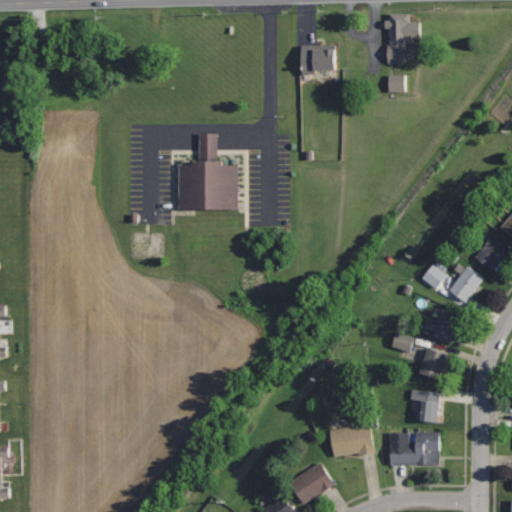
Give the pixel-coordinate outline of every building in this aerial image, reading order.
[(410,11),(390,12),(390,18),(386,18),(386,26),(391,26),(391,43),(388,44),(388,61),(406,61),(406,57),(414,57),(414,46),(406,46),(406,37),(422,37),(422,19),(410,19),(410,11)] [(336,43),(303,44),(304,73),(317,73),(317,69),(337,68),(336,43)] [(410,92),(410,75),(393,76),(393,92),(410,92)] [(219,131),(201,131),(201,160),(195,160),(195,163),(179,163),(180,207),(238,207),(237,164),(223,164),(223,159),(219,159),(219,131)] [(511,213),(501,225),(511,234),(511,213)] [(485,233),(476,245),(482,249),(476,256),(489,266),(494,260),(501,266),(511,250),(511,246),(494,233),(491,237),(485,233)] [(426,278),(440,289),(451,275),(438,264),(426,278)] [(468,264),(450,287),(467,300),(485,277),(468,264)] [(7,305),(0,305),(0,354),(8,354),(8,345),(0,346),(0,314),(7,314),(7,305)] [(442,307),(437,319),(429,316),(425,326),(434,329),(432,335),(449,341),(452,332),(460,335),(465,319),(459,317),(460,313),(442,307)] [(415,353),(419,338),(400,332),(396,347),(415,353)] [(449,352),(429,346),(421,371),(441,377),(449,352)] [(440,391),(412,388),(411,397),(418,398),(416,418),(437,421),(440,391)] [(371,422),(331,428),(335,455),(358,451),(359,454),(375,452),(371,422)] [(440,431),(417,431),(417,442),(410,442),(410,430),(391,430),(391,463),(440,463),(440,431)] [(10,446),(0,446),(0,499),(3,499),(3,495),(9,495),(9,488),(2,488),(2,456),(10,456),(10,446)] [(322,460),(291,480),(305,502),(336,482),(322,460)] [(298,511),(276,488),(268,495),(273,501),(260,511),(298,511)]
